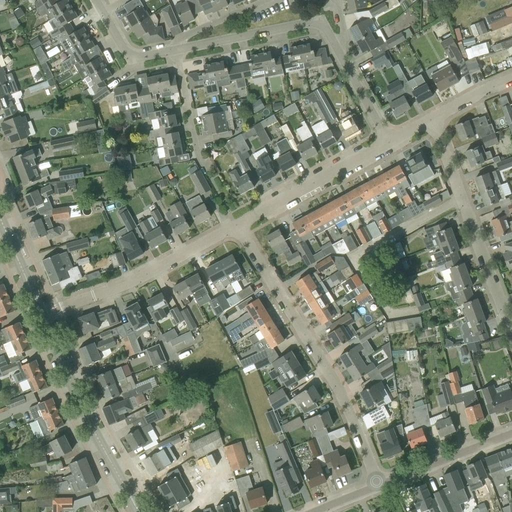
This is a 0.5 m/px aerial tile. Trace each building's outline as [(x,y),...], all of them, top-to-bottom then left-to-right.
[(34,3),(37,9),(52,0),(36,0),(38,1),(34,3)] [(47,15),(50,21),(72,8),(67,0),(63,0),(58,3),(56,0),(52,0),(37,9),(41,17),(46,15),(47,15)] [(128,24),(130,28),(149,17),(146,11),(145,12),(142,8),(143,7),(139,0),(133,0),(124,6),(129,15),(125,17),(129,24),(128,24)] [(198,13),(192,0),(185,0),(186,3),(182,4),(181,3),(174,6),(179,17),(183,26),(188,24),(187,23),(194,20),(193,16),(198,13)] [(192,0),(198,13),(203,11),(205,15),(212,12),(213,13),(217,12),(212,0),(192,0)] [(212,0),(217,12),(221,10),(221,8),(228,5),(226,1),(228,0),(212,0)] [(365,0),(357,0),(347,2),(349,11),(367,7),(365,0)] [(388,9),(399,3),(396,0),(388,0),(385,2),(369,11),(373,18),(389,10),(388,9)] [(440,2),(439,0),(423,0),(424,9),(429,9),(429,2),(440,2)] [(178,25),(174,16),(170,5),(166,8),(166,7),(161,10),(169,29),(178,25)] [(20,8),(14,12),(18,18),(24,14),(20,8)] [(61,34),(72,28),(69,23),(77,18),(72,8),(50,21),(48,22),(53,31),(49,33),(53,39),(61,34)] [(13,12),(7,14),(10,21),(16,19),(13,12)] [(149,17),(130,28),(133,32),(134,32),(138,39),(142,36),(146,44),(164,40),(161,27),(155,28),(154,28),(152,24),(153,24),(149,17)] [(349,29),(357,42),(372,34),(368,27),(373,24),(370,18),(349,29)] [(482,22),(470,26),(474,38),(486,33),(482,22)] [(511,23),(491,32),(495,42),(511,35),(511,23)] [(67,50),(89,37),(83,28),(75,33),(72,28),(61,34),(64,40),(61,41),(66,51),(67,50)] [(379,30),(372,34),(357,42),(364,55),(387,43),(379,30)] [(386,41),(390,48),(406,39),(402,32),(386,41)] [(89,57),(86,52),(94,47),(89,37),(67,50),(70,55),(71,55),(70,60),(62,65),(62,67),(64,71),(73,66),(74,65),(89,57)] [(463,59),(457,48),(452,37),(438,45),(444,55),(447,54),(452,65),(463,59)] [(474,38),(462,41),(464,47),(475,44),(474,38)] [(511,38),(501,43),(503,49),(511,46),(511,38)] [(35,39),(28,42),(32,48),(38,44),(35,39)] [(328,64),(324,49),(311,51),(310,44),(300,46),(303,63),(309,62),(310,68),(311,68),(328,64)] [(303,63),(300,46),(290,48),(291,55),(283,57),(285,67),(285,70),(286,73),(298,70),(297,64),(303,63)] [(270,52),(260,54),(264,71),(276,68),(277,75),(283,74),(280,58),(272,59),(270,52)] [(392,66),(384,53),(384,52),(371,60),(375,69),(384,64),(387,69),(392,66)] [(493,52),(488,54),(491,64),(496,63),(493,52)] [(264,71),(260,54),(250,56),(252,63),(244,65),(246,78),(252,77),(252,79),(264,77),(263,71),(264,71)] [(45,55),(37,59),(40,64),(48,60),(45,55)] [(89,76),(106,67),(100,57),(92,62),(89,57),(74,65),(83,80),(89,76)] [(475,58),(464,63),(469,75),(480,70),(475,58)] [(46,62),(40,65),(42,70),(48,67),(46,62)] [(223,62),(213,64),(218,87),(230,84),(229,82),(236,80),(246,78),(244,65),(233,67),(225,69),(223,62)] [(218,87),(213,64),(203,66),(205,73),(197,75),(196,73),(187,75),(190,90),(205,87),(206,89),(218,87)] [(459,82),(454,73),(450,66),(439,72),(436,66),(425,72),(429,79),(432,78),(440,92),(459,82)] [(91,98),(106,87),(103,81),(111,76),(106,67),(89,76),(95,85),(86,90),(91,97),(91,98)] [(51,72),(45,75),(47,80),(53,77),(51,72)] [(178,93),(175,75),(169,76),(168,74),(163,75),(162,72),(157,73),(161,93),(162,98),(172,95),(172,94),(178,93)] [(403,72),(397,75),(409,99),(410,99),(415,97),(419,104),(433,96),(421,75),(413,79),(408,82),(403,72)] [(149,87),(143,89),(146,103),(148,113),(154,112),(152,102),(157,101),(156,94),(161,93),(157,73),(151,74),(152,77),(147,78),(149,87)] [(0,98),(9,95),(18,92),(14,80),(8,82),(5,75),(0,77),(0,98)] [(334,83),(334,87),(336,89),(339,90),(342,88),(342,85),(340,82),(337,81),(334,83)] [(397,100),(390,104),(394,111),(392,112),(392,111),(392,112),(396,119),(403,115),(402,113),(410,108),(404,97),(407,96),(403,88),(399,81),(390,86),(394,93),(393,93),(397,100)] [(130,83),(125,84),(130,109),(139,107),(139,105),(146,103),(143,89),(137,90),(136,85),(131,86),(130,83)] [(56,84),(50,87),(55,96),(60,93),(56,84)] [(130,109),(125,84),(119,85),(120,88),(114,89),(116,98),(113,99),(115,107),(118,106),(120,114),(125,113),(126,122),(132,121),(130,109)] [(110,94),(106,87),(91,98),(94,105),(110,94)] [(314,92),(319,100),(330,121),(336,118),(320,88),(314,91),(314,92)] [(23,111),(18,99),(20,98),(22,94),(21,91),(18,92),(9,95),(0,98),(0,111),(3,110),(6,118),(23,111)] [(330,131),(325,124),(330,121),(319,100),(314,92),(308,95),(313,104),(322,121),(311,127),(319,141),(323,150),(336,142),(330,131)] [(260,100),(250,106),(255,114),(264,108),(260,100)] [(281,103),(272,105),(274,111),(283,109),(281,103)] [(232,120),(230,110),(229,106),(227,107),(226,105),(207,108),(208,115),(201,116),(203,126),(232,120)] [(511,112),(509,105),(502,108),(508,125),(509,125),(511,124),(511,112)] [(153,130),(160,129),(160,130),(172,127),(180,126),(179,120),(176,120),(175,115),(169,116),(168,109),(154,112),(148,113),(149,120),(151,120),(153,130)] [(341,129),(345,138),(358,131),(348,111),(341,115),(345,122),(339,126),(341,129)] [(21,116),(4,123),(1,124),(4,133),(7,132),(11,143),(28,137),(26,130),(29,129),(25,116),(21,117),(21,116)] [(482,139),(486,137),(495,134),(491,124),(482,128),(478,117),(455,126),(461,141),(474,137),(475,141),(482,139)] [(232,120),(203,126),(205,136),(212,135),(214,141),(233,137),(232,131),(234,130),(232,120)] [(317,153),(311,142),(314,140),(311,133),(304,121),(301,123),(303,126),(296,130),(304,144),(297,148),(304,160),(317,153)] [(271,142),(264,129),(260,123),(253,126),(264,146),(271,142)] [(293,139),(286,125),(281,127),(286,138),(288,142),(293,139)] [(114,127),(106,129),(108,138),(116,137),(114,127)] [(153,130),(149,131),(151,138),(155,137),(157,149),(184,143),(182,138),(179,138),(178,132),(173,133),(172,127),(160,130),(160,129),(153,130)] [(250,150),(246,143),(241,134),(233,138),(241,152),(242,154),(250,150)] [(495,134),(486,137),(482,139),(485,148),(499,143),(495,134)] [(50,142),(52,151),(76,146),(74,137),(50,142)] [(294,152),(288,142),(286,138),(275,144),(279,151),(278,152),(281,157),(277,160),(283,172),(296,165),(290,154),(293,152),(294,153),(294,152)] [(184,143),(157,149),(159,159),(158,159),(159,166),(179,162),(178,156),(183,155),(182,149),(185,149),(184,143)] [(493,159),(490,151),(485,153),(482,146),(478,147),(465,152),(471,167),(492,159),(493,159)] [(14,158),(19,172),(36,165),(44,162),(42,155),(40,149),(32,152),(31,151),(14,158)] [(214,149),(207,153),(209,158),(217,153),(214,149)] [(250,152),(252,158),(266,154),(264,149),(250,152)] [(254,187),(247,174),(245,175),(243,170),(248,167),(241,155),(242,154),(241,152),(235,156),(239,164),(233,167),(235,170),(229,173),(241,195),(254,187)] [(275,176),(269,164),(273,162),(268,154),(258,160),(262,168),(256,171),(258,174),(263,183),(264,182),(265,184),(270,181),(269,179),(275,176)] [(420,154),(406,162),(411,170),(413,174),(408,176),(414,186),(433,176),(428,166),(427,166),(420,154)] [(511,158),(496,165),(499,171),(511,165),(511,158)] [(36,165),(19,172),(24,186),(50,176),(47,169),(39,172),(36,165)] [(167,166),(159,170),(163,177),(171,173),(167,166)] [(410,186),(403,175),(399,166),(388,172),(402,198),(407,195),(404,189),(410,186)] [(59,172),(60,181),(74,179),(84,177),(83,168),(59,172)] [(191,176),(201,195),(210,190),(199,171),(191,176)] [(493,188),(490,181),(498,178),(495,171),(475,178),(481,193),(493,188)] [(382,174),(377,176),(385,191),(384,191),(387,196),(395,192),(398,199),(401,197),(402,198),(388,172),(382,175),(382,174)] [(372,180),(367,183),(374,197),(384,191),(385,191),(377,176),(372,179),(372,180)] [(66,193),(65,188),(75,186),(74,179),(60,181),(56,182),(58,194),(66,193)] [(167,179),(159,181),(161,187),(169,185),(167,179)] [(361,185),(356,188),(364,202),(366,207),(377,202),(374,197),(367,183),(361,186),(361,185)] [(146,188),(154,203),(161,199),(153,184),(146,188)] [(54,194),(50,185),(24,196),(30,209),(36,206),(40,214),(49,210),(53,209),(47,197),(54,194)] [(486,207),(506,199),(500,185),(493,188),(481,193),(486,207)] [(351,192),(346,195),(353,208),(364,202),(356,188),(351,191),(351,192)] [(340,197),(334,199),(345,219),(349,217),(356,213),(353,208),(346,195),(340,198),(340,197)] [(438,195),(423,204),(426,210),(442,202),(438,195)] [(185,203),(192,215),(197,224),(211,217),(199,196),(185,203)] [(324,206),(335,225),(345,219),(334,199),(330,202),(330,203),(324,206)] [(187,215),(183,206),(180,201),(169,207),(176,220),(170,224),(176,235),(189,228),(184,217),(187,215)] [(405,206),(407,208),(412,218),(421,213),(414,201),(405,206)] [(335,225),(324,206),(319,209),(319,208),(313,211),(324,231),(335,225)] [(53,209),(54,220),(69,217),(68,207),(53,209)] [(412,218),(407,208),(397,214),(402,223),(412,218)] [(151,213),(152,217),(156,223),(163,220),(157,210),(151,213)] [(137,228),(127,211),(119,215),(129,232),(137,228)] [(309,215),(303,218),(313,236),(324,231),(313,211),(308,214),(309,215)] [(382,212),(371,217),(374,222),(376,226),(381,235),(384,234),(392,229),(387,221),(382,212)] [(511,222),(509,224),(505,215),(491,221),(494,231),(493,231),(495,237),(496,236),(497,238),(499,237),(501,243),(511,238),(511,222)] [(61,235),(62,234),(63,232),(62,230),(61,228),(59,227),(57,227),(54,227),(49,216),(28,225),(34,240),(46,235),(48,240),(61,235)] [(167,240),(162,232),(160,228),(159,229),(156,223),(152,217),(147,220),(141,223),(140,220),(137,222),(152,248),(167,240)] [(303,218),(298,221),(297,218),(291,222),(299,237),(304,235),(307,240),(313,236),(303,218)] [(370,224),(366,226),(369,231),(373,239),(381,235),(376,226),(374,222),(370,224)] [(436,239),(438,245),(455,239),(451,228),(448,229),(445,222),(431,228),(424,230),(429,242),(436,239)] [(355,231),(363,245),(371,241),(363,227),(355,231)] [(277,256),(283,253),(290,265),(301,259),(297,252),(292,254),(284,239),(279,230),(266,237),(277,256)] [(134,236),(132,233),(117,241),(122,253),(125,251),(131,260),(137,257),(139,257),(140,257),(142,256),(142,254),(143,253),(134,236)] [(350,235),(342,240),(349,252),(357,248),(350,235)] [(66,244),(68,252),(90,246),(88,238),(66,244)] [(433,254),(437,266),(444,264),(444,263),(459,258),(456,252),(459,251),(455,239),(438,245),(440,251),(433,254)] [(342,240),(332,245),(336,254),(344,254),(349,252),(342,240)] [(303,243),(296,246),(307,267),(316,262),(312,256),(305,241),(303,243)] [(507,253),(503,254),(509,270),(511,268),(511,242),(504,246),(507,253)] [(400,243),(393,246),(396,253),(403,250),(400,243)] [(336,254),(332,245),(322,251),(325,256),(330,253),(336,254)] [(73,268),(66,252),(59,255),(59,254),(42,261),(46,273),(55,269),(57,275),(70,270),(73,268)] [(126,264),(121,252),(110,256),(114,268),(126,264)] [(232,255),(219,262),(227,277),(230,283),(237,280),(238,282),(244,278),(232,255)] [(296,283),(302,293),(322,282),(317,275),(334,264),(338,271),(348,265),(344,257),(331,257),(314,266),(317,271),(314,273),(309,276),(308,275),(296,283)] [(451,281),(468,275),(464,263),(461,264),(459,258),(444,263),(444,264),(447,270),(449,269),(451,273),(448,274),(451,281)] [(227,277),(219,262),(206,270),(219,293),(225,289),(220,280),(227,277)] [(354,275),(348,265),(338,271),(334,274),(341,284),(346,281),(354,275)] [(77,284),(76,281),(82,278),(77,266),(73,268),(70,270),(57,275),(55,269),(46,273),(52,286),(59,283),(62,290),(77,284)] [(92,273),(85,275),(87,281),(94,279),(92,273)] [(198,274),(192,277),(191,276),(186,279),(187,280),(185,281),(193,294),(196,300),(202,297),(208,294),(198,274)] [(352,291),(362,284),(356,274),(354,275),(346,281),(352,291)] [(451,281),(444,284),(447,291),(450,292),(453,301),(458,299),(472,294),(469,287),(472,286),(474,284),(472,280),(470,280),(468,275),(451,281)] [(193,294),(185,281),(173,287),(184,307),(190,303),(187,297),(193,294)] [(0,299),(8,296),(2,282),(0,282),(0,299)] [(308,304),(327,292),(328,292),(322,282),(302,293),(306,299),(305,300),(308,304)] [(363,284),(362,284),(352,291),(351,291),(360,306),(364,304),(373,299),(363,284)] [(250,286),(236,294),(240,301),(254,292),(250,286)] [(312,309),(315,314),(335,302),(334,301),(333,302),(327,292),(308,304),(311,309),(312,309)] [(420,293),(412,295),(415,303),(416,305),(417,306),(417,308),(419,313),(430,309),(427,303),(424,305),(420,293)] [(166,316),(162,308),(168,305),(162,294),(148,301),(151,306),(147,308),(155,323),(166,316)] [(223,294),(216,298),(223,311),(230,307),(234,305),(230,298),(226,300),(223,294)] [(462,310),(464,317),(481,310),(477,299),(474,300),(472,294),(458,299),(460,305),(463,304),(464,309),(462,310)] [(8,296),(0,299),(0,317),(2,317),(15,311),(8,296)] [(225,327),(228,333),(265,309),(258,299),(254,302),(251,297),(237,306),(240,311),(246,308),(248,312),(225,327)] [(209,301),(218,318),(223,311),(216,298),(209,301)] [(335,302),(315,314),(322,324),(324,323),(329,320),(334,317),(340,313),(340,312),(340,311),(335,302)] [(148,323),(137,303),(133,306),(132,304),(125,307),(126,310),(125,310),(132,323),(130,324),(132,331),(135,330),(140,327),(142,332),(149,330),(147,323),(148,323)] [(169,311),(177,325),(184,321),(176,307),(169,311)] [(196,327),(186,309),(180,312),(190,330),(196,327)] [(258,328),(264,324),(272,319),(269,314),(268,315),(265,309),(228,333),(234,343),(241,339),(238,334),(255,323),(258,328)] [(114,310),(107,312),(107,310),(94,314),(94,313),(79,319),(84,333),(90,331),(90,333),(98,330),(95,321),(107,317),(110,326),(119,323),(114,310)] [(481,310),(464,317),(466,322),(464,323),(462,325),(461,328),(463,334),(462,335),(464,344),(479,341),(489,340),(486,333),(480,335),(479,332),(485,329),(483,323),(486,322),(481,310)] [(350,340),(344,329),(354,323),(353,322),(359,318),(355,312),(349,315),(348,314),(340,319),(331,324),(331,325),(329,326),(333,332),(327,335),(335,349),(344,344),(350,340)] [(420,317),(413,318),(415,330),(422,329),(422,327),(420,317)] [(413,318),(406,319),(408,331),(415,330),(413,318)] [(272,319),(264,324),(258,328),(265,338),(278,330),(274,325),(275,324),(272,319)] [(406,319),(400,320),(402,332),(408,331),(406,319)] [(400,320),(393,322),(395,333),(402,332),(400,320)] [(25,336),(19,322),(1,330),(7,343),(11,341),(12,341),(25,336)] [(395,333),(393,322),(386,323),(388,333),(388,334),(395,333)] [(123,325),(110,330),(113,337),(119,334),(123,338),(127,336),(123,325)] [(374,326),(357,337),(361,343),(378,333),(374,326)] [(113,337),(110,330),(100,334),(103,341),(95,344),(94,343),(78,349),(85,366),(101,360),(98,353),(117,346),(113,337)] [(265,338),(259,342),(263,347),(268,343),(271,348),(284,340),(286,339),(283,334),(281,335),(278,330),(265,338)] [(191,331),(182,335),(184,341),(193,337),(191,331)] [(169,332),(163,335),(167,342),(172,339),(169,332)] [(141,352),(135,334),(127,336),(134,355),(141,352)] [(259,342),(256,336),(255,335),(248,339),(253,346),(259,342)] [(25,336),(12,341),(11,341),(7,343),(3,345),(9,358),(31,349),(25,336)] [(348,351),(340,356),(348,368),(361,360),(366,357),(362,350),(363,350),(359,344),(348,351)] [(146,350),(154,367),(166,362),(159,345),(146,350)] [(265,350),(240,361),(243,368),(268,357),(265,350)] [(278,377),(284,373),(299,364),(291,352),(272,364),(276,369),(273,370),(278,377)] [(361,360),(348,368),(355,381),(364,375),(375,369),(371,363),(370,363),(366,357),(361,360)] [(376,367),(380,373),(392,364),(391,357),(376,367)] [(253,364),(256,370),(269,364),(266,358),(253,364)] [(24,371),(13,376),(17,384),(19,383),(28,380),(41,374),(36,360),(26,364),(22,366),(24,371)] [(0,368),(3,376),(19,369),(15,362),(7,366),(0,368)] [(284,373),(288,379),(284,382),(287,387),(306,376),(299,364),(284,373)] [(392,364),(380,373),(383,378),(394,372),(392,364)] [(105,373),(96,377),(101,389),(115,383),(123,380),(121,375),(119,368),(105,373)] [(238,372),(248,403),(259,399),(261,404),(267,402),(263,389),(256,391),(253,383),(257,381),(253,368),(238,372)] [(461,393),(462,393),(458,382),(460,381),(456,371),(448,374),(451,383),(450,384),(452,396),(453,395),(461,393)] [(28,380),(19,383),(23,392),(31,388),(33,392),(34,393),(38,391),(47,387),(41,374),(28,380)] [(154,377),(135,385),(136,388),(135,388),(137,394),(140,393),(152,388),(157,386),(154,377)] [(115,383),(101,389),(106,401),(115,397),(120,395),(122,394),(133,389),(130,383),(128,384),(126,379),(123,380),(115,383)] [(450,384),(448,381),(440,383),(446,407),(455,404),(453,395),(452,396),(450,384)] [(377,409),(383,406),(386,405),(379,391),(384,388),(380,382),(360,393),(368,407),(374,404),(377,409)] [(492,403),(496,414),(508,410),(508,411),(511,409),(511,393),(511,391),(504,394),(503,392),(496,395),(493,385),(483,389),(481,389),(486,404),(492,403)] [(321,399),(313,386),(293,398),(297,404),(303,401),(309,412),(318,407),(315,402),(321,399)] [(202,388),(197,390),(200,399),(205,397),(202,388)] [(268,398),(271,405),(286,395),(282,389),(268,398)] [(470,424),(484,420),(474,390),(460,394),(470,424)] [(286,395),(271,405),(274,411),(290,401),(286,395)] [(9,410),(25,403),(23,396),(4,403),(7,411),(9,411),(9,410)] [(102,408),(109,425),(110,425),(111,425),(125,419),(123,414),(133,410),(132,409),(138,406),(134,396),(124,400),(119,403),(118,402),(103,408),(102,408)] [(35,421),(44,417),(58,412),(52,398),(38,404),(29,408),(35,421)] [(428,416),(426,405),(424,406),(422,400),(413,403),(415,409),(409,411),(414,424),(404,428),(407,435),(406,435),(411,448),(427,442),(422,429),(430,426),(429,418),(428,416)] [(389,417),(383,406),(377,409),(369,413),(376,425),(389,417)] [(148,415),(145,408),(135,413),(138,420),(142,418),(148,415)] [(58,412),(44,417),(35,421),(42,438),(51,433),(50,431),(64,425),(58,412)] [(158,419),(155,412),(148,415),(142,418),(146,425),(158,419)] [(333,425),(327,412),(318,416),(306,421),(309,428),(316,425),(318,431),(333,425)] [(441,414),(429,418),(430,426),(435,425),(440,437),(455,431),(450,418),(449,418),(447,412),(441,414)] [(283,426),(286,432),(303,423),(300,417),(283,426)] [(402,452),(399,445),(404,443),(402,425),(395,427),(396,428),(393,430),(393,428),(384,432),(387,438),(379,441),(381,444),(380,445),(385,458),(387,457),(387,459),(393,457),(392,455),(402,452)] [(152,440),(148,432),(147,432),(144,426),(126,436),(134,450),(141,446),(142,448),(151,443),(153,442),(152,440)] [(189,445),(196,458),(223,446),(218,430),(189,445)] [(158,444),(161,451),(181,441),(178,434),(158,444)] [(351,471),(345,456),(340,458),(337,451),(333,452),(330,444),(328,444),(324,436),(327,435),(327,434),(316,438),(322,454),(328,468),(334,466),(338,477),(351,471)] [(72,450),(64,436),(41,448),(35,451),(38,457),(45,455),(55,450),(58,457),(72,450)] [(307,442),(313,457),(322,454),(316,438),(307,442)] [(277,445),(286,467),(275,471),(279,481),(278,481),(282,490),(284,489),(287,497),(299,491),(290,470),(298,467),(286,441),(277,445)] [(249,467),(241,442),(224,447),(232,472),(249,467)] [(511,448),(508,450),(496,454),(502,469),(503,469),(508,467),(511,465),(511,448)] [(166,457),(161,459),(157,453),(143,461),(152,475),(170,465),(166,457)] [(507,481),(503,469),(502,469),(496,454),(485,459),(488,468),(490,474),(491,473),(496,487),(507,482),(507,481)] [(193,467),(210,464),(209,456),(192,459),(193,467)] [(47,464),(45,457),(30,461),(31,468),(47,464)] [(66,477),(67,481),(91,471),(85,458),(69,464),(73,474),(66,477)] [(305,472),(307,478),(311,487),(326,481),(318,460),(311,463),(313,469),(305,472)] [(472,478),(467,480),(465,476),(464,476),(471,492),(483,487),(481,480),(487,478),(480,461),(467,466),(472,478)] [(46,465),(48,472),(63,468),(62,462),(46,465)] [(169,480),(158,487),(164,497),(186,485),(180,476),(181,475),(177,468),(166,474),(169,480)] [(442,489),(433,494),(435,499),(441,511),(462,511),(463,511),(460,504),(468,501),(463,489),(464,488),(457,470),(443,475),(448,487),(442,489)] [(96,484),(91,471),(67,481),(69,484),(71,484),(75,493),(96,484)] [(254,490),(249,475),(235,479),(238,488),(241,498),(248,496),(252,508),(267,503),(262,488),(254,490)] [(62,483),(60,476),(45,479),(46,485),(62,483)] [(412,490),(413,490),(416,497),(413,499),(413,498),(412,498),(417,511),(423,511),(429,510),(430,511),(441,511),(435,499),(432,500),(425,485),(426,485),(426,484),(412,490)] [(186,485),(164,497),(170,507),(176,504),(179,509),(190,503),(187,497),(191,495),(186,485)] [(10,488),(0,488),(0,504),(12,503),(10,488)] [(227,503),(216,507),(217,511),(231,511),(237,509),(233,496),(225,499),(227,503)] [(73,508),(72,498),(52,498),(52,511),(63,511),(63,509),(73,508)]
